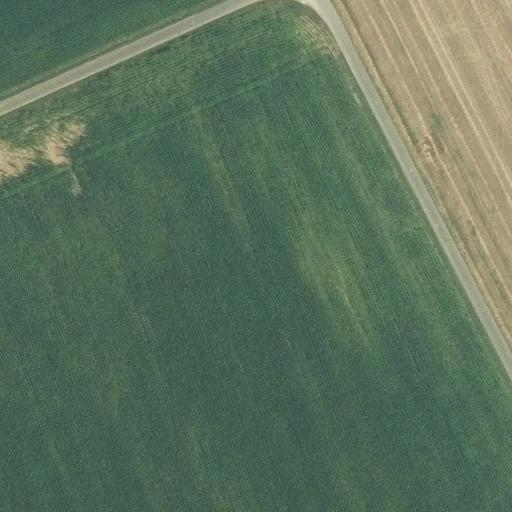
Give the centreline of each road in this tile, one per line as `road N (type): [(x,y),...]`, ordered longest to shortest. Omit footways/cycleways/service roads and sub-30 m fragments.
road 1 (unclassified): [(511,366),(321,0)]
road 2 (unclassified): [(248,0),(0,109)]
